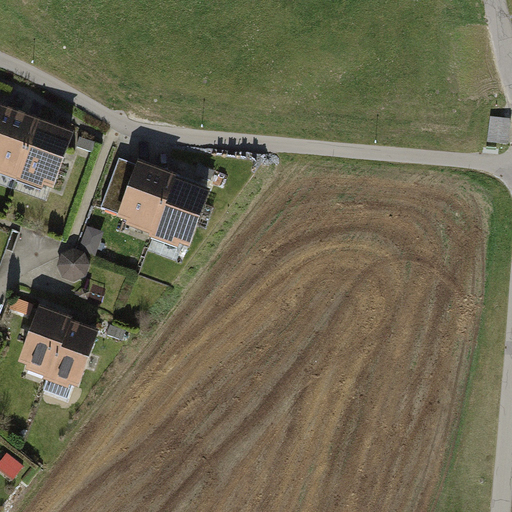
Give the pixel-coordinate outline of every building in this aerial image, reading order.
[(0,176),(16,182),(38,119),(21,113),(1,106),(0,107),(0,176)] [(53,125),(38,119),(16,182),(41,192),(43,188),(51,191),(72,132),(53,125)] [(511,121),(490,119),(488,144),(508,147),(511,121)] [(126,227),(152,236),(173,178),(147,169),(120,159),(101,211),(128,221),(126,227)] [(215,172),(200,166),(195,177),(211,183),(215,172)] [(178,180),(173,178),(152,236),(188,250),(210,192),(178,180)] [(84,254),(71,250),(60,257),(56,269),(63,281),(75,285),(87,278),(91,265),(84,254)] [(23,377),(46,385),(69,321),(39,310),(18,367),(26,370),(23,377)] [(101,333),(69,321),(46,385),(70,394),(72,387),(80,390),(101,333)] [(23,470),(7,457),(0,466),(0,474),(12,484),(23,470)]
